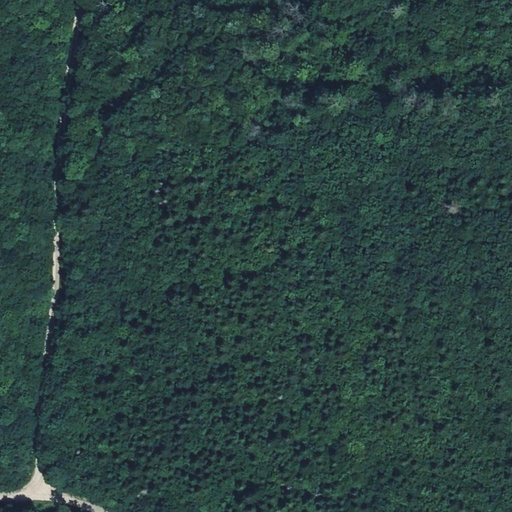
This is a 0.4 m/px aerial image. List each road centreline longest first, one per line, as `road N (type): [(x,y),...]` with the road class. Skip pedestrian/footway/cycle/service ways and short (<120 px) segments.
road 1 (track): [(40,493),(55,202)]
road 2 (track): [(55,202),(78,0)]
